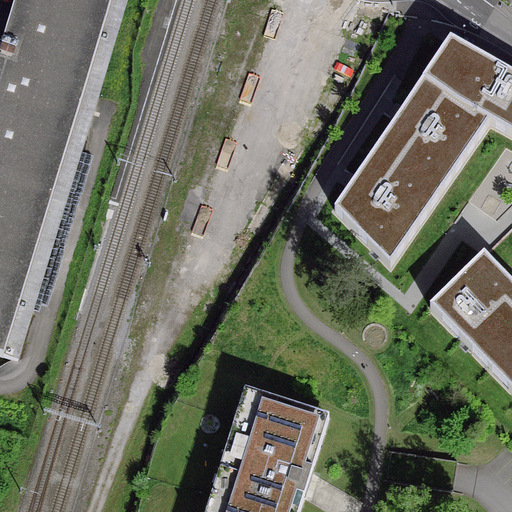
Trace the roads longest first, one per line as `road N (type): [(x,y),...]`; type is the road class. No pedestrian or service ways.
road 1 (track): [(342,0),(217,241)]
road 2 (unknown): [(211,511),(234,470),(274,458),(345,511)]
